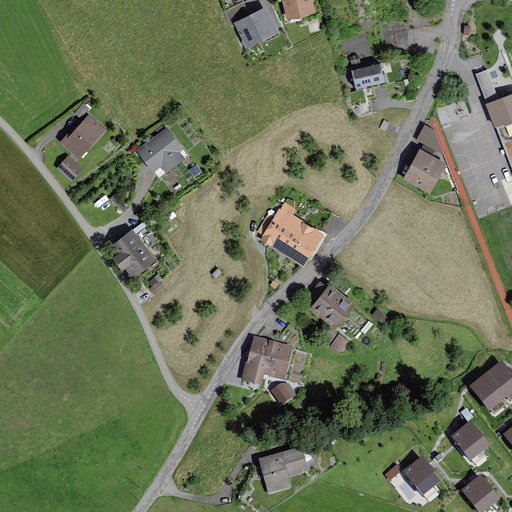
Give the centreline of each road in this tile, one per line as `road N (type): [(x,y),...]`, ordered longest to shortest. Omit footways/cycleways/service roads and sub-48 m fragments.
road 1 (residential): [(200,416),(252,326),(359,222),(446,49),(453,0)]
road 2 (residential): [(91,242),(173,391),(200,416)]
road 3 (residential): [(0,122),(91,242)]
